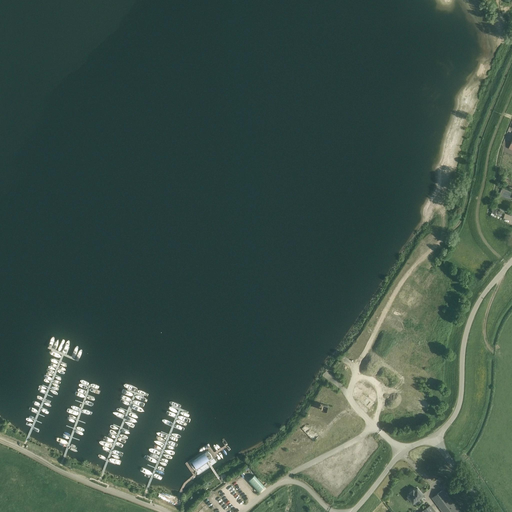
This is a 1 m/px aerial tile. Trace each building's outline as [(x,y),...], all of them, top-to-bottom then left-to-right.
[(371,410),(376,403),(362,393),(358,400),(371,410)] [(208,462),(214,458),(209,450),(189,463),(195,471),(207,463),(208,462)] [(254,475),(248,480),(259,492),(265,486),(254,475)] [(410,492),(411,493),(408,496),(409,498),(408,498),(408,500),(409,501),(411,501),(412,501),(413,502),(423,495),(417,488),(414,491),(413,489),(410,492)] [(432,498),(442,511),(460,511),(443,490),(432,498)]
